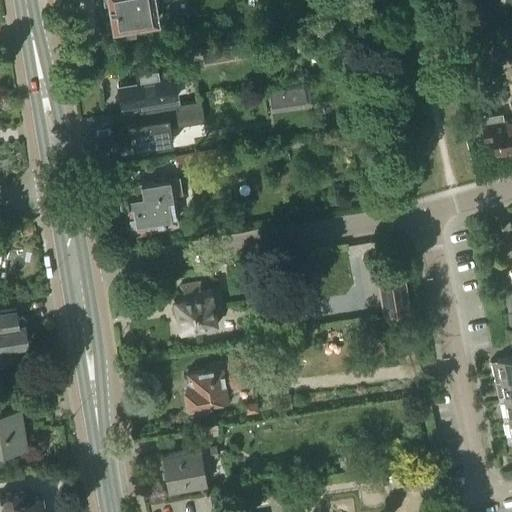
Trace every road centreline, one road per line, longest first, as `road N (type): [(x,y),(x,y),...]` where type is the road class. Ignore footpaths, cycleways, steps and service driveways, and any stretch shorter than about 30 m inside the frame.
road 1 (residential): [(511,493),(482,499),(425,213)]
road 2 (residential): [(125,264),(425,213)]
road 3 (tertiary): [(111,511),(92,387)]
